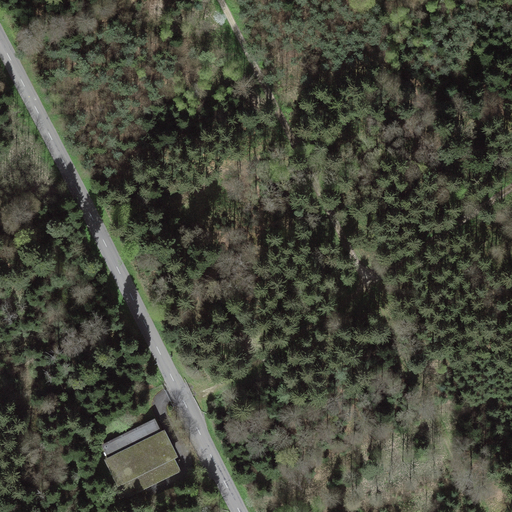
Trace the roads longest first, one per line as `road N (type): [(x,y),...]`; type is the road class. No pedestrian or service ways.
road 1 (secondary): [(239,511),(0,41)]
road 2 (track): [(221,0),(367,285)]
road 3 (track): [(481,511),(367,285)]
road 4 (track): [(367,285),(185,403)]
road 5 (track): [(367,285),(511,196)]
